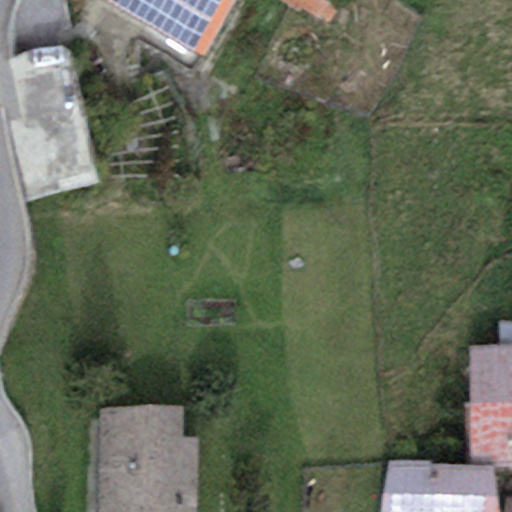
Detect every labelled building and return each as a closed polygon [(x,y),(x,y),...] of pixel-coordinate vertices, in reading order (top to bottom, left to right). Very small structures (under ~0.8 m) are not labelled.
[(108,0),(202,54),(233,0),(108,0)] [(332,0),(283,0),(323,19),(332,0)] [(65,48),(8,62),(21,117),(5,121),(24,200),(98,182),(65,48)] [(511,345),(468,346),(471,464),(511,463),(511,345)] [(182,407),(95,408),(94,511),(196,511),(196,441),(182,441),(182,407)] [(493,511),(495,469),(388,465),(385,511),(493,511)] [(511,511),(511,497),(502,496),(500,511),(511,511)]
